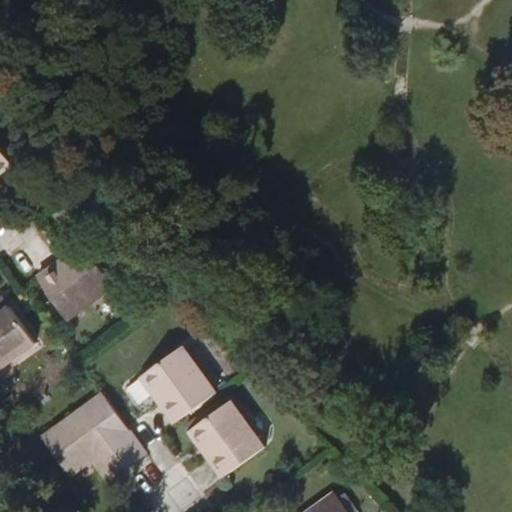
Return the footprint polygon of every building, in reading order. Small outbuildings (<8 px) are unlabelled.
[(0,175),(12,167),(0,150),(0,175)] [(113,284),(84,244),(64,257),(68,263),(41,283),(66,318),(113,284)] [(41,283),(68,263),(64,257),(37,277),(41,283)] [(0,313),(8,308),(2,299),(0,299),(0,313)] [(0,366),(33,342),(8,308),(0,313),(0,366)] [(217,393),(183,346),(140,375),(153,392),(159,388),(181,419),(217,393)] [(181,419),(159,388),(153,392),(176,423),(181,419)] [(144,452),(102,393),(42,436),(69,475),(92,459),(109,447),(123,466),(144,452)] [(266,447),(234,402),(192,432),(205,451),(212,447),(230,473),(266,447)] [(123,466),(109,447),(92,459),(106,479),(123,466)] [(230,473),(212,447),(205,451),(224,478),(230,473)] [(350,511),(337,493),(311,511),(350,511)]
